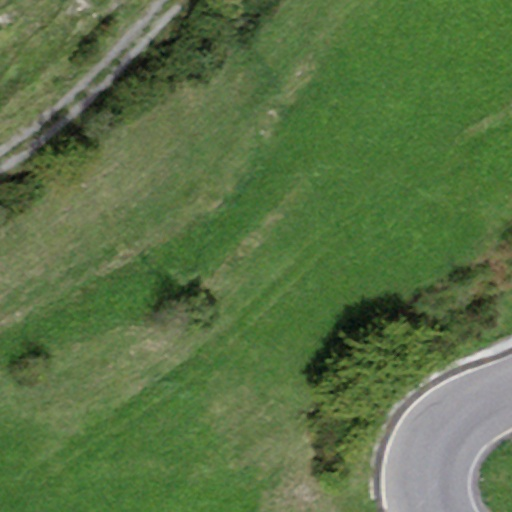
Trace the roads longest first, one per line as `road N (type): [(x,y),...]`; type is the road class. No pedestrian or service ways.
road 1 (track): [(173,0),(95,84),(0,151)]
road 2 (tertiary): [(441,511),(434,501),(439,455),(478,407),(511,391)]
